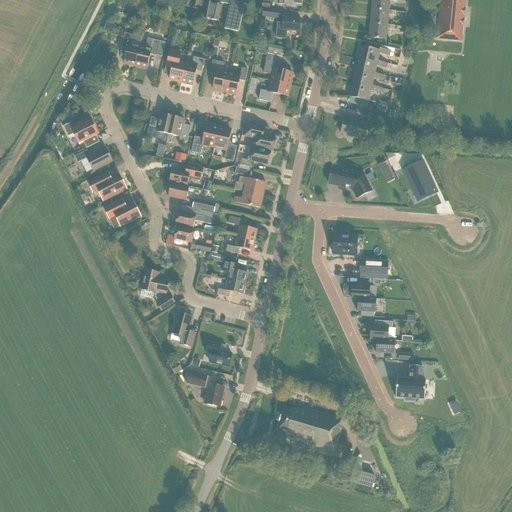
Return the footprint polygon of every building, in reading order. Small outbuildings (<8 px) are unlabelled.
[(184,0),(183,6),(199,9),(200,6),(205,7),(202,18),(218,21),(222,6),(219,5),(219,3),(229,5),(224,29),(238,32),(244,4),(228,0),(184,0)] [(397,0),(372,0),(372,9),(389,11),(390,1),(397,2),(397,0)] [(440,0),(436,38),(461,41),(465,0),(440,0)] [(263,17),(279,19),(280,11),(264,9),(263,17)] [(396,11),(389,11),(372,9),(370,23),(387,25),(388,15),(395,16),(396,11)] [(276,38),(286,39),(286,31),(299,32),(300,18),(283,17),(283,24),(278,24),(276,38)] [(394,26),(387,25),(370,23),(369,38),(386,40),(387,29),(394,30),(394,26)] [(135,66),(140,47),(142,36),(124,32),(121,47),(127,48),(124,64),(135,66)] [(147,39),(145,48),(140,47),(135,66),(147,69),(150,54),(161,57),(164,43),(147,39)] [(168,40),(167,47),(174,48),(175,41),(168,40)] [(259,45),(257,53),(267,56),(267,54),(269,47),(259,45)] [(380,51),(361,46),(358,59),(377,64),(378,61),(379,54),(389,56),(390,51),(380,49),(380,51)] [(169,80),(181,83),(185,63),(179,62),(181,53),(170,50),(167,64),(173,66),(169,80)] [(267,56),(263,73),(272,75),(271,81),(290,85),(293,74),(278,70),(281,57),(267,54),(267,56)] [(193,57),(192,65),(185,63),(181,83),(192,85),(196,71),(202,72),(204,60),(193,57)] [(377,64),(358,59),(355,72),(374,76),(375,74),(377,66),(386,68),(387,63),(378,61),(377,64)] [(213,90),(224,92),(229,73),(222,72),(224,63),(212,60),(209,74),(216,75),(213,90)] [(240,76),(229,73),(224,92),(236,95),(239,80),(245,82),(247,69),(242,68),(240,76)] [(355,72),(352,84),(371,89),(372,86),(374,79),(383,81),(385,76),(375,74),(374,76),(355,72)] [(256,94),(257,77),(251,76),(249,93),(256,94)] [(261,90),(258,100),(271,103),(273,93),(287,97),(290,85),(271,81),(268,92),(261,90)] [(381,93),(382,88),(372,86),(371,89),(352,84),(349,97),(368,101),(371,91),(381,93)] [(378,105),(376,111),(385,113),(387,107),(379,105),(378,105)] [(161,141),(166,142),(172,117),(160,114),(159,119),(151,117),(147,134),(155,135),(156,132),(163,134),(161,141)] [(367,121),(379,124),(381,117),(369,114),(367,121)] [(183,124),(184,119),(172,117),(166,142),(171,143),(173,136),(180,137),(179,141),(187,142),(191,126),(183,124)] [(99,141),(95,134),(98,133),(91,119),(71,129),(69,124),(63,127),(68,137),(73,134),(78,144),(83,141),(86,148),(99,141)] [(341,134),(366,140),(370,125),(344,119),(341,134)] [(202,145),(214,148),(219,127),(207,124),(203,139),(195,137),(191,152),(200,154),(202,145)] [(255,148),(273,152),(276,139),(260,135),(262,127),(247,124),(244,136),(257,139),(255,148)] [(227,144),(231,130),(219,127),(214,148),(226,151),(224,160),(233,162),(236,146),(227,144)] [(87,150),(75,157),(78,163),(80,161),(86,173),(93,170),(93,172),(112,162),(105,148),(90,156),(87,150)] [(247,160),(241,159),(239,165),(253,168),(254,162),(268,165),(271,152),(253,148),(252,154),(249,154),(247,160)] [(174,161),(184,163),(186,155),(175,153),(174,161)] [(386,162),(378,166),(381,172),(389,168),(386,162)] [(395,162),(389,164),(395,177),(400,174),(395,162)] [(422,162),(404,170),(412,188),(414,187),(420,199),(418,200),(418,198),(417,198),(418,200),(436,192),(436,191),(436,192),(422,162)] [(172,169),(169,182),(187,186),(189,178),(200,181),(203,169),(187,166),(186,172),(172,169)] [(234,173),(249,176),(250,170),(236,167),(234,173)] [(372,191),(364,175),(333,167),(329,184),(346,188),(346,186),(350,187),(349,189),(352,190),(357,199),(372,191)] [(119,175),(111,179),(108,172),(87,182),(93,193),(97,191),(102,201),(126,189),(119,175)] [(244,191),(263,196),(266,183),(240,177),(238,182),(235,182),(234,188),(244,191)] [(205,181),(203,189),(210,190),(211,183),(205,181)] [(186,201),(189,188),(171,184),(168,197),(186,201)] [(260,208),(263,196),(244,191),(242,199),(235,197),(234,202),(260,208)] [(192,207),(213,212),(215,204),(194,199),(192,207)] [(140,217),(133,203),(125,207),(122,200),(104,209),(114,228),(120,225),(121,227),(140,217)] [(218,214),(200,210),(199,216),(178,211),(175,224),(193,228),(195,220),(201,222),(203,217),(212,219),(213,218),(217,219),(218,214)] [(228,223),(240,226),(237,237),(255,241),(257,230),(244,227),(246,220),(229,217),(228,223)] [(177,226),(174,239),(192,243),(194,230),(177,226)] [(334,235),(332,253),(356,255),(358,237),(334,235)] [(252,251),(255,241),(237,237),(235,247),(227,245),(226,251),(238,254),(239,248),(252,251)] [(196,250),(210,253),(212,246),(211,245),(206,244),(198,242),(196,250)] [(360,260),(359,272),(388,274),(388,262),(360,260)] [(229,273),(228,280),(245,284),(247,273),(235,270),(236,265),(224,262),(222,272),(229,273)] [(142,290),(141,296),(153,299),(154,293),(155,293),(155,292),(166,294),(169,281),(158,279),(159,273),(145,270),(141,290),(142,290)] [(210,277),(199,274),(197,283),(201,284),(202,277),(210,279),(210,277)] [(243,295),(245,284),(228,280),(225,291),(218,289),(217,295),(229,298),(230,292),(243,295)] [(369,298),(370,286),(351,284),(351,285),(352,285),(351,297),(351,298),(358,298),(369,298)] [(157,304),(161,311),(175,303),(170,296),(157,304)] [(375,312),(376,300),(376,299),(369,298),(358,298),(357,311),(375,312)] [(180,344),(192,348),(196,331),(189,329),(192,318),(177,313),(172,334),(182,337),(180,344)] [(388,341),(388,340),(389,327),(370,326),(371,327),(370,339),(369,339),(377,340),(388,341)] [(377,340),(376,352),(376,353),(394,354),(394,353),(395,341),(395,340),(388,340),(388,341),(377,340)] [(212,354),(210,363),(228,367),(232,354),(219,351),(221,345),(209,342),(206,353),(212,354)] [(193,359),(191,365),(199,367),(200,360),(193,359)] [(181,369),(178,364),(171,367),(173,373),(181,369)] [(397,378),(395,397),(405,398),(405,401),(414,402),(414,399),(424,400),(426,380),(421,380),(422,367),(410,366),(408,379),(397,378)] [(224,388),(210,385),(211,378),(189,373),(187,384),(208,389),(205,404),(219,407),(224,388)] [(283,407),(276,431),(286,434),(286,435),(293,437),(293,440),(334,452),(337,441),(340,432),(340,429),(338,428),(341,419),(303,408),(302,411),(293,408),(293,410),(283,407)] [(344,468),(356,471),(360,459),(347,456),(346,460),(340,459),(335,474),(342,477),(344,468)] [(350,484),(374,485),(375,472),(351,472),(350,484)]
